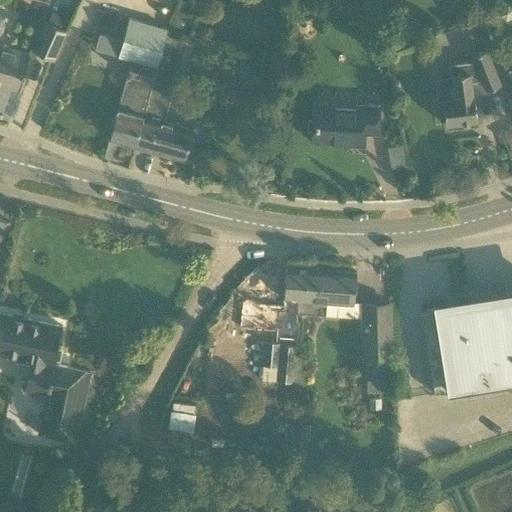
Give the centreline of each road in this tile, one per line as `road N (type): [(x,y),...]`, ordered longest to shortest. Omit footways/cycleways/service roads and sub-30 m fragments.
road 1 (unclassified): [(62,511),(225,265),(243,222)]
road 2 (secondary): [(243,222),(379,234),(511,209)]
road 3 (secondary): [(0,159),(243,222)]
